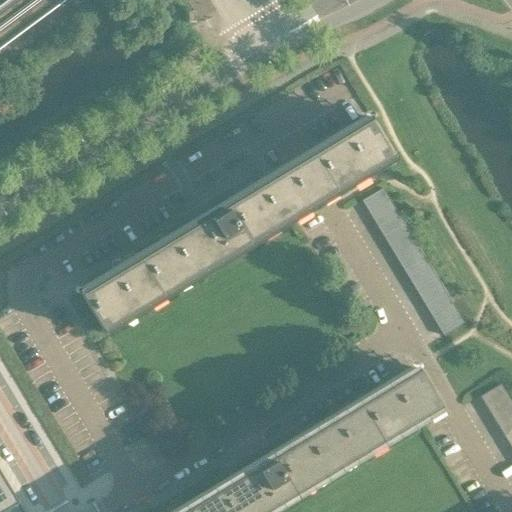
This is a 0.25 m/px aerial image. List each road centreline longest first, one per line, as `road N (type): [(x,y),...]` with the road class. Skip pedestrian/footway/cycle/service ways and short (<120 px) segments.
road 1 (residential): [(137,489),(408,343)]
road 2 (unclassified): [(0,208),(259,50)]
road 3 (residential): [(137,489),(18,285)]
road 4 (residential): [(60,511),(0,408)]
